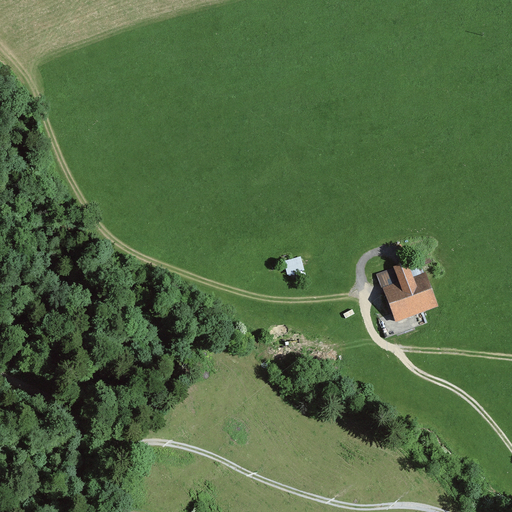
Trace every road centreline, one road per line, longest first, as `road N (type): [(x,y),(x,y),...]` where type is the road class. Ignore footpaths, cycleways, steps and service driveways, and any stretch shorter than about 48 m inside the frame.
road 1 (track): [(0,370),(102,437),(156,438),(347,507),(436,511)]
road 2 (track): [(511,358),(400,351),(410,367),(464,394),(511,449)]
